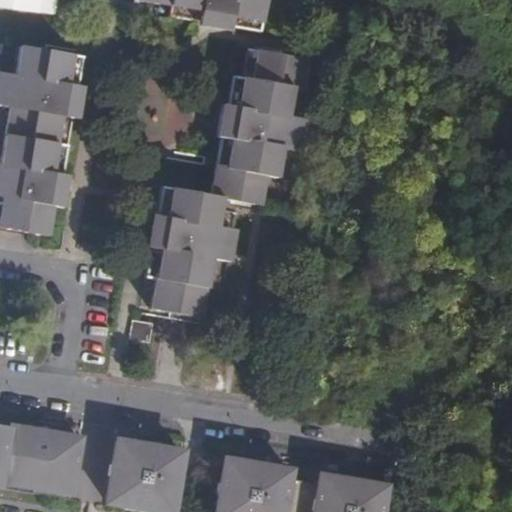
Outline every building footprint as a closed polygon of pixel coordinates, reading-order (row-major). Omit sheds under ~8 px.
[(0,0),(0,6),(57,13),(58,0),(0,0)] [(223,19),(253,25),(257,0),(156,0),(166,2),(165,10),(194,15),(194,19),(222,24),(223,19)] [(208,191),(219,192),(258,199),(263,170),(272,171),(278,141),(296,144),(302,113),(283,110),(288,83),(298,84),(303,54),(243,44),(239,72),(227,70),(222,99),(217,130),(208,191)] [(2,135),(63,145),(69,115),(74,116),(79,86),(74,85),(79,56),(18,45),(13,76),(0,73),(0,104),(7,106),(2,135)] [(58,173),(63,145),(2,135),(0,145),(0,224),(45,233),(51,203),(58,204),(63,174),(58,173)] [(213,223),(219,192),(208,191),(158,183),(153,214),(149,213),(144,241),(149,241),(144,272),(154,274),(150,303),(199,311),(208,252),(227,256),(233,226),(213,223)] [(502,259),(488,256),(486,269),(500,271),(502,259)] [(133,317),(131,337),(150,340),(153,320),(133,317)] [(0,486),(70,498),(79,437),(53,433),(51,428),(47,425),(43,424),(38,426),(35,430),(0,424),(0,486)] [(116,438),(105,504),(155,511),(171,511),(182,450),(166,447),(167,440),(156,439),(155,445),(143,443),(144,436),(134,435),(134,441),(116,438)] [(215,511),(381,511),(388,478),(226,450),(215,511)]
